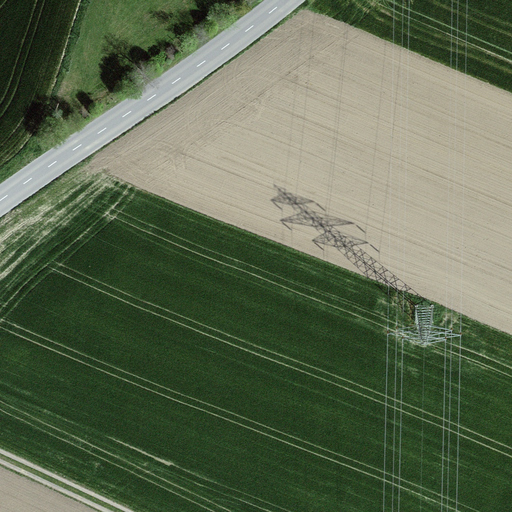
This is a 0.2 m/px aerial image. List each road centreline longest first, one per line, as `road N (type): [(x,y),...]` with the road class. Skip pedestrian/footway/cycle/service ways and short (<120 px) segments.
road 1 (tertiary): [(0,200),(285,0)]
road 2 (track): [(0,456),(115,511)]
